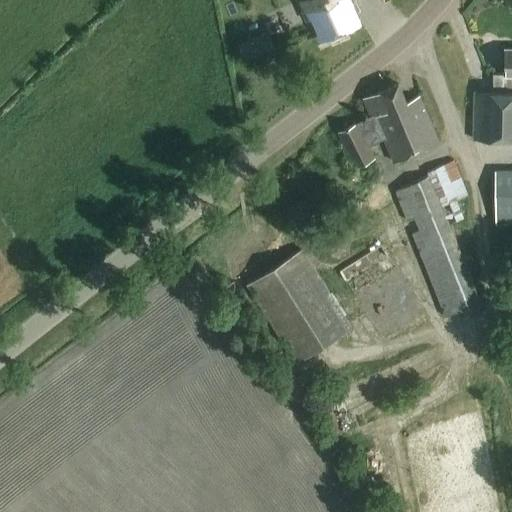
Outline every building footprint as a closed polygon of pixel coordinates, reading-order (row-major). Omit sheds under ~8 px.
[(296,0),(305,20),(311,17),(320,39),(358,23),(347,0),(296,0)] [(511,139),(511,49),(504,50),(503,74),(491,74),(491,91),(473,91),(471,139),(511,139)] [(511,169),(495,170),(495,224),(511,223),(511,169)] [(445,211),(466,203),(455,172),(434,179),(445,211)] [(338,266),(372,345),(419,324),(405,290),(407,289),(398,269),(393,271),(383,247),(338,266)] [(379,374),(340,388),(350,414),(388,400),(379,374)]
